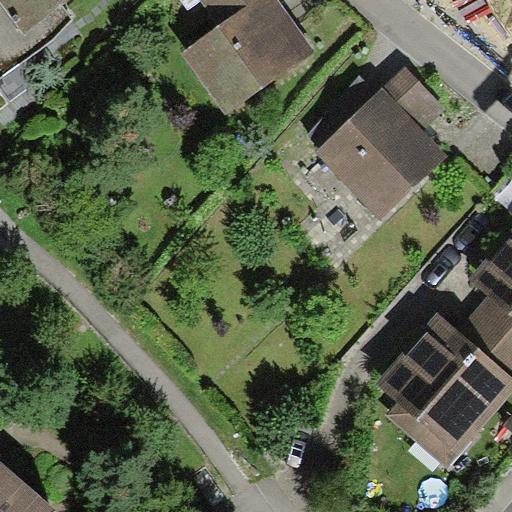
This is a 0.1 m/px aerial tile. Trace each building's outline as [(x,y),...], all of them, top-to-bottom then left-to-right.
[(0,0),(0,80),(55,42),(73,16),(64,4),(70,0),(0,0)] [(280,0),(202,0),(223,30),(188,53),(228,112),(316,52),(280,0)] [(382,93),(369,78),(305,136),(383,221),(452,158),(427,131),(450,111),(410,67),(382,93)] [(0,87),(0,109),(11,103),(0,87)] [(511,235),(472,284),(488,297),(511,316),(511,235)] [(459,330),(511,377),(511,316),(488,297),(459,330)] [(511,377),(459,330),(441,314),(380,381),(401,400),(386,415),(446,469),(511,395),(511,377)] [(0,511),(46,511),(0,467),(0,511)]
